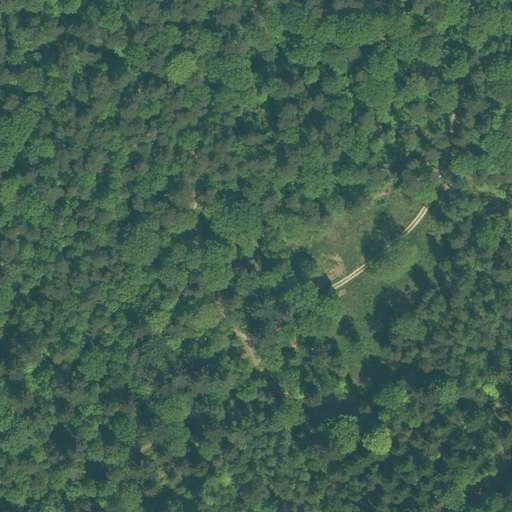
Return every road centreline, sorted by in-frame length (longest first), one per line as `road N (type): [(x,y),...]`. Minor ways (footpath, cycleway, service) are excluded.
road 1 (track): [(484,85),(458,108),(418,218),(255,348)]
road 2 (track): [(264,358),(174,433),(0,507)]
road 3 (track): [(255,348),(202,266),(195,181)]
road 4 (track): [(346,511),(328,459),(264,358)]
road 5 (track): [(200,131),(210,0)]
